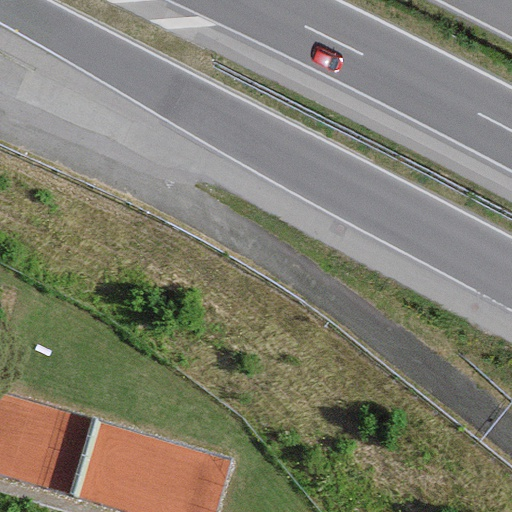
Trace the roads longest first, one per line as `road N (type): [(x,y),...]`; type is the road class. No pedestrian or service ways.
road 1 (motorway): [(0,2),(511,273)]
road 2 (motorway): [(245,0),(511,133)]
